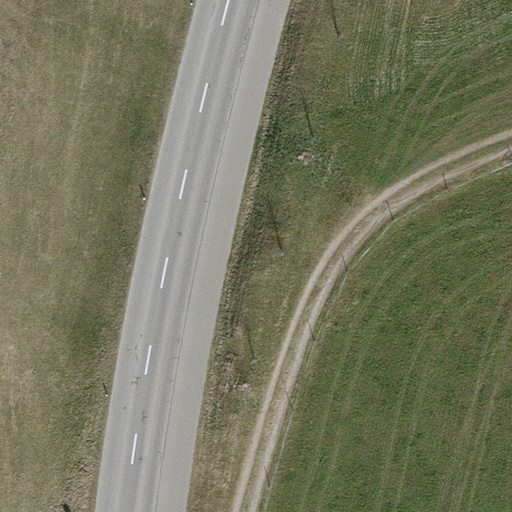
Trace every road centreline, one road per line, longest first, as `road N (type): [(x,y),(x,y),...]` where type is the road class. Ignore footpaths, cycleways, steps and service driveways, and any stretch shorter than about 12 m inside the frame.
road 1 (tertiary): [(127,511),(172,235),(230,0)]
road 2 (track): [(243,511),(304,313),(330,263),(392,197),(511,141)]
